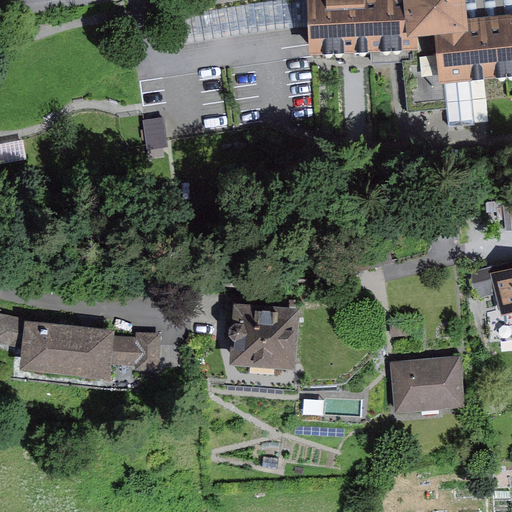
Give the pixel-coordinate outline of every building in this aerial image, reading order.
[(511,0),(309,0),(313,50),(371,46),(372,63),(403,61),(407,112),(447,109),(448,126),(474,124),(470,74),(511,70),(511,0)] [(282,1),(253,5),(256,28),(285,24),(282,1)] [(511,264),(489,269),(494,291),(501,290),(505,309),(487,312),(490,340),(511,338),(511,264)] [(256,296),(227,294),(226,310),(238,310),(238,323),(230,322),(229,338),(236,339),(235,359),(249,360),(248,372),(275,373),(275,362),(290,363),(294,312),(255,310),(256,296)] [(31,323),(0,316),(0,340),(27,345),(25,363),(104,371),(105,352),(139,353),(139,366),(156,367),(157,336),(139,335),(138,340),(108,338),(109,335),(31,326),(31,323)] [(457,360),(394,364),(397,409),(461,404),(457,360)]
